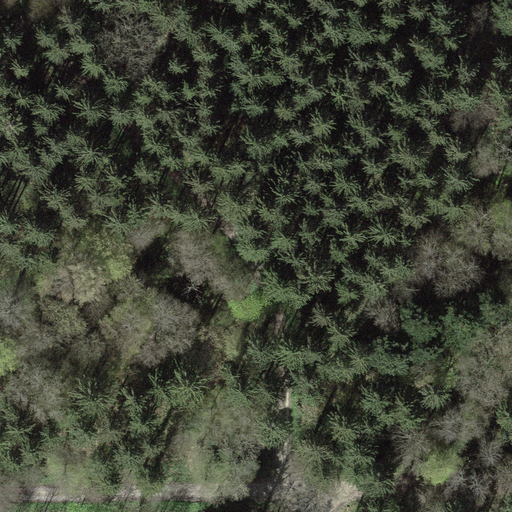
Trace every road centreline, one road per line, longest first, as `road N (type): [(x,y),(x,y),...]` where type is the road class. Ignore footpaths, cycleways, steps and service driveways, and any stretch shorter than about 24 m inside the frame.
road 1 (track): [(305,511),(279,324),(264,286),(210,206),(8,0)]
road 2 (track): [(511,481),(298,490),(0,484)]
